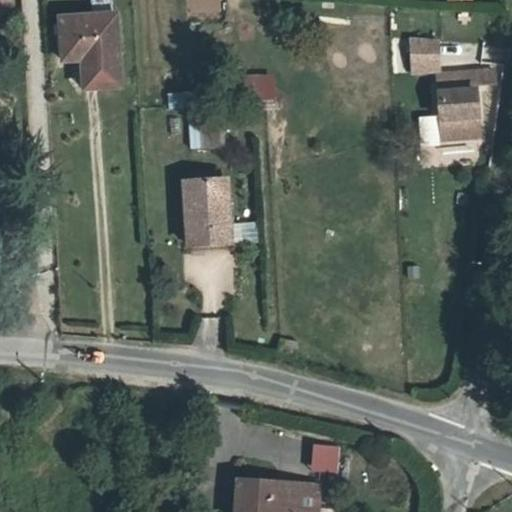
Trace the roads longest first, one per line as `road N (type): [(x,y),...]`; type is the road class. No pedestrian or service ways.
road 1 (residential): [(0,357),(166,370),(336,407),(469,448)]
road 2 (residential): [(511,98),(469,448)]
